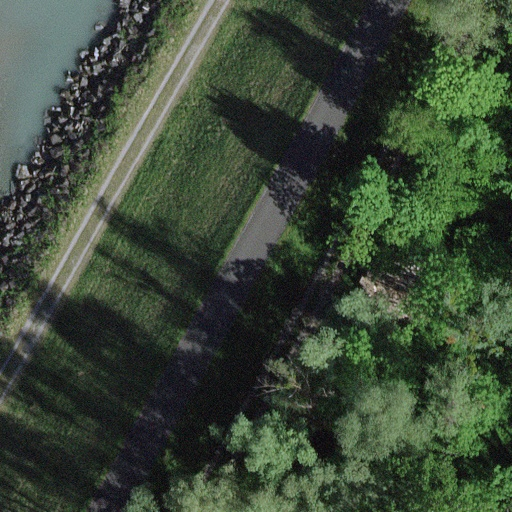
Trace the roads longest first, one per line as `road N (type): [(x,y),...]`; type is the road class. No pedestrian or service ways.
road 1 (track): [(104,511),(388,0)]
road 2 (track): [(231,0),(0,411)]
